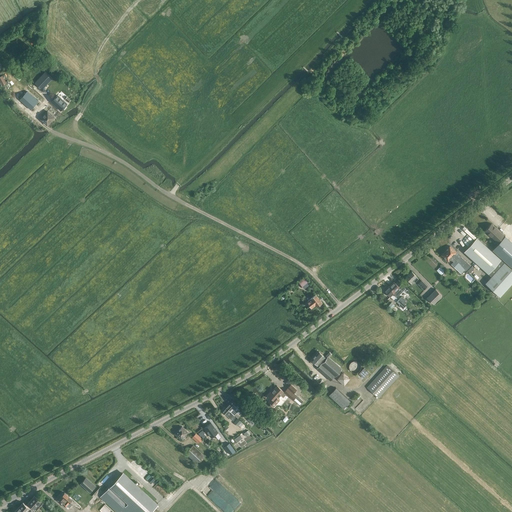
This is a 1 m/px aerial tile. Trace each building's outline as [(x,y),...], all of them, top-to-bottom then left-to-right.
[(34,83),(42,90),(52,79),(45,72),(34,83)] [(19,80),(16,83),(24,90),(26,87),(19,80)] [(25,94),(40,107),(48,98),(33,85),(25,94)] [(13,92),(16,97),(21,96),(22,90),(16,87),(13,92)] [(18,105),(30,116),(37,108),(25,98),(18,105)] [(58,100),(52,106),(59,112),(65,106),(58,100)] [(41,119),(47,125),(54,117),(47,112),(41,119)] [(486,231),(484,233),(487,235),(488,234),(498,242),(504,235),(503,234),(491,224),(485,231),(486,231)] [(466,227),(465,229),(473,238),(475,237),(466,227)] [(511,242),(505,236),(493,250),(511,267),(511,242)] [(504,262),(477,237),(464,252),(492,276),(504,263),(504,262)] [(448,261),(450,259),(451,261),(452,260),(453,261),(451,264),(461,274),(466,269),(467,270),(471,265),(460,256),(459,257),(455,254),(456,252),(450,246),(441,255),(448,261)] [(500,297),(511,283),(511,270),(504,263),(492,276),(485,284),(500,297)] [(445,271),(441,266),(437,270),(441,275),(445,271)] [(415,282),(419,279),(412,271),(406,277),(410,282),(413,279),(415,282)] [(304,289),(310,284),(305,278),(299,283),(304,289)] [(424,290),(427,287),(421,280),(418,284),(424,290)] [(394,282),(389,286),(396,293),(397,292),(396,291),(399,288),(394,282)] [(396,293),(389,286),(384,291),(393,301),(394,300),(400,306),(403,302),(404,303),(406,300),(399,294),(397,295),(396,293)] [(433,304),(442,296),(435,290),(427,298),(433,304)] [(310,299),(307,302),(311,308),(316,305),(317,307),(322,303),(315,295),(310,298),(310,299)] [(404,312),(409,308),(403,303),(399,307),(404,312)] [(319,351),(314,356),(311,360),(318,365),(321,362),(322,363),(317,368),(330,380),(334,377),(335,377),(342,369),(329,357),(332,354),(330,352),(325,357),(319,351)] [(354,361),(353,361),(351,362),(350,364),(349,365),(349,367),(349,369),(350,370),(352,372),(353,372),(354,373),(356,373),(358,372),(360,371),(361,369),(361,368),(361,367),(361,365),(360,364),(359,363),(358,362),(357,361),(356,361),(354,361)] [(379,398),(399,375),(387,365),(367,388),(379,398)] [(364,378),(369,373),(364,368),(359,373),(364,378)] [(344,386),(351,378),(343,372),(337,379),(344,386)] [(268,395),(271,398),(268,402),(274,407),(280,400),(278,398),(280,395),(283,398),(286,394),(292,400),(296,395),(294,393),(297,390),(291,384),(284,392),(277,386),(271,392),(268,395)] [(344,409),(351,401),(336,388),(329,395),(344,409)] [(301,404),(304,401),(297,395),(295,398),(293,400),(299,406),(301,403),(301,404)] [(230,403),(226,407),(234,414),(238,418),(240,416),(236,412),(238,410),(230,403)] [(234,414),(226,407),(222,412),(230,419),(234,414)] [(238,418),(234,423),(238,426),(238,425),(242,422),(238,418)] [(204,428),(211,437),(218,432),(211,423),(204,428)] [(181,440),(187,432),(181,427),(175,434),(181,440)] [(199,443),(202,440),(195,434),(192,437),(199,443)] [(230,444),(225,447),(230,456),(235,453),(230,444)] [(193,445),(186,453),(197,463),(204,455),(193,445)] [(150,511),(157,505),(131,481),(122,473),(115,481),(110,487),(100,497),(116,511),(120,511),(122,509),(124,511),(150,511)] [(90,491),(95,486),(86,478),(81,483),(90,491)] [(62,496),(58,500),(68,509),(72,504),(73,505),(74,505),(76,507),(78,505),(69,497),(65,493),(63,493),(62,494),(62,496)] [(43,503),(35,495),(31,499),(40,507),(43,503)] [(40,507),(31,499),(28,503),(33,508),(36,511),(40,507)] [(33,508),(28,503),(26,505),(23,502),(19,506),(26,511),(29,511),(33,508)]
